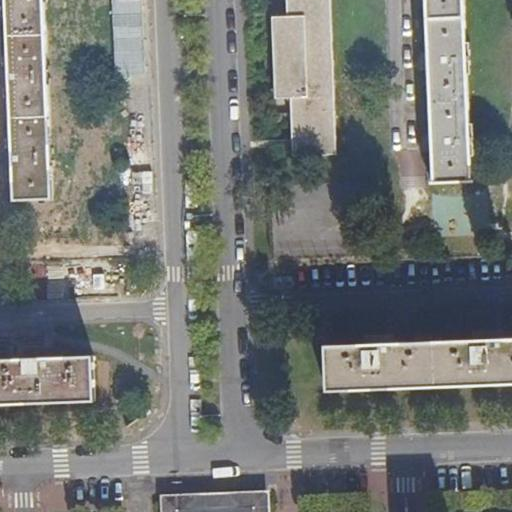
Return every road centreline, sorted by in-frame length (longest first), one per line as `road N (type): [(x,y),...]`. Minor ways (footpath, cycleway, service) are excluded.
road 1 (residential): [(228,306),(215,0)]
road 2 (residential): [(165,0),(178,304)]
road 3 (residential): [(228,306),(511,293)]
road 4 (residential): [(178,304),(0,316)]
road 5 (residential): [(236,455),(405,448)]
road 6 (residential): [(184,457),(21,464)]
road 7 (residential): [(178,304),(184,457)]
road 8 (residential): [(236,455),(228,306)]
